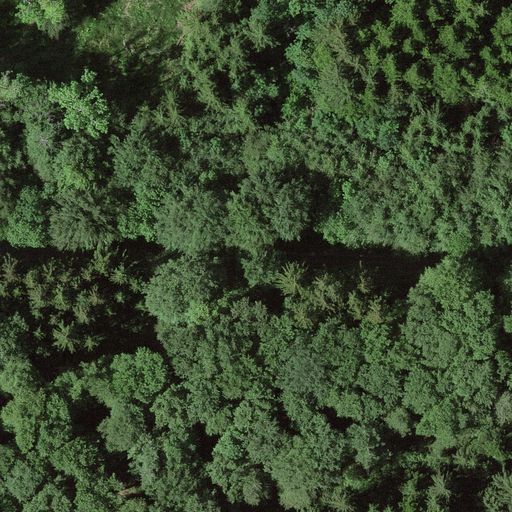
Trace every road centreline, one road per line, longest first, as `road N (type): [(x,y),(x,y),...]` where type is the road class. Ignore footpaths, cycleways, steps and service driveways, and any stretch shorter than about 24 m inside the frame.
road 1 (track): [(511,246),(427,256),(0,247)]
road 2 (track): [(104,511),(84,445),(0,334)]
